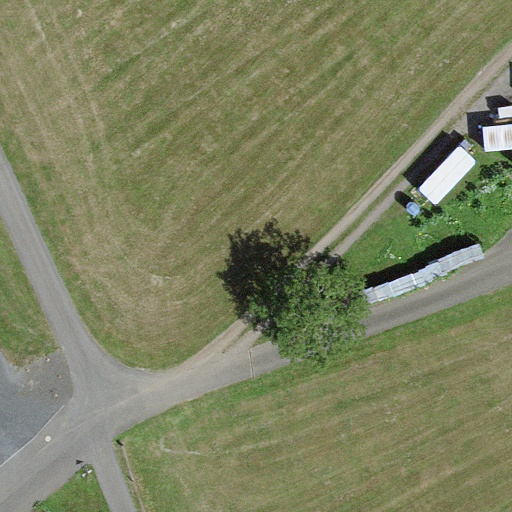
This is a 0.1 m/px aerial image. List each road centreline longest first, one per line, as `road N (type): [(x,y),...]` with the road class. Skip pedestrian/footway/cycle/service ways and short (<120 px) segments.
road 1 (residential): [(97,413),(203,384),(511,270)]
road 2 (residential): [(0,186),(97,413)]
road 3 (residential): [(0,505),(97,413)]
